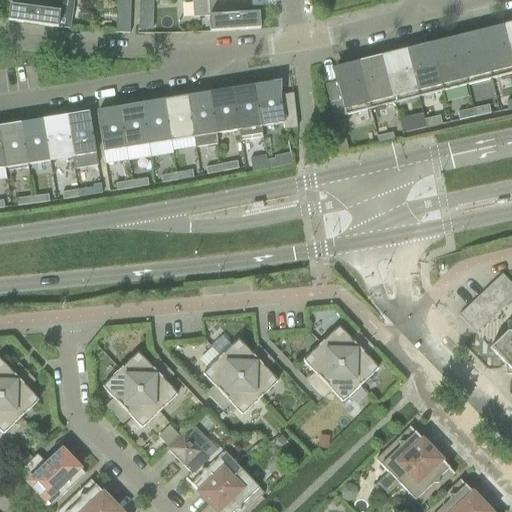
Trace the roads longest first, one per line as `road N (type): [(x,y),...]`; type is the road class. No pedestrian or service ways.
road 1 (secondary): [(370,175),(0,237)]
road 2 (secondary): [(0,289),(364,244)]
road 3 (residential): [(62,318),(308,295)]
road 4 (residential): [(167,511),(70,409),(62,318)]
road 5 (residential): [(0,109),(184,74),(199,52)]
road 6 (residential): [(0,38),(199,52)]
road 7 (residential): [(511,436),(403,322)]
road 8 (secondary): [(511,145),(370,175)]
road 9 (residential): [(299,41),(429,14)]
road 10 (residential): [(511,255),(461,271),(403,322)]
